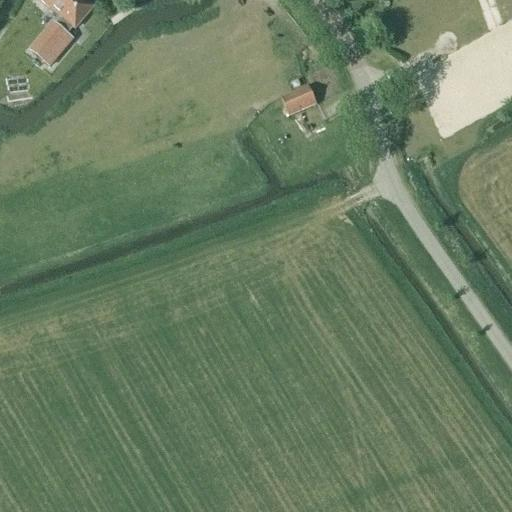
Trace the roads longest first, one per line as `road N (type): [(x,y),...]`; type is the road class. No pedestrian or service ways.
road 1 (unclassified): [(511,367),(392,187),(363,86),(315,0)]
road 2 (track): [(0,321),(344,202)]
